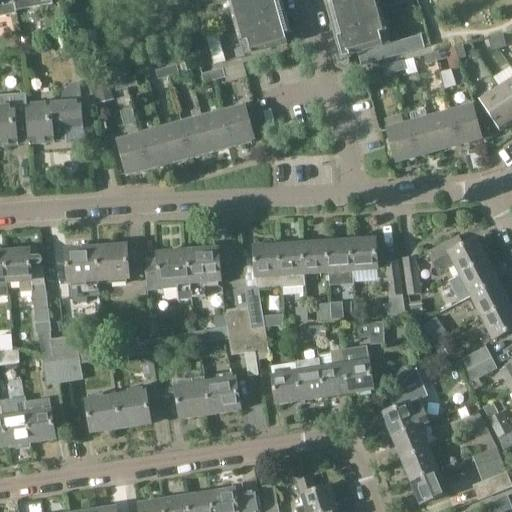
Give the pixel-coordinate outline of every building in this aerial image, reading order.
[(0,0),(0,8),(14,5),(14,8),(16,7),(14,0),(0,0)] [(14,0),(16,7),(14,8),(15,13),(52,5),(51,0),(14,0)] [(227,0),(228,2),(234,0),(235,0),(239,11),(231,13),(240,45),(248,43),(251,56),(287,46),(274,0),(227,0)] [(361,66),(424,49),(421,36),(383,47),(379,35),(387,32),(382,15),(375,18),(372,7),(379,5),(377,0),(330,0),(347,57),(357,54),(361,66)] [(217,35),(206,38),(213,66),(225,63),(217,35)] [(503,37),(496,39),(499,51),(506,48),(503,37)] [(21,50),(19,38),(13,40),(9,45),(10,52),(12,52),(21,50)] [(488,41),(491,52),(499,51),(496,39),(488,41)] [(463,48),(455,50),(458,61),(466,59),(463,48)] [(445,51),(424,57),(426,66),(448,60),(445,51)] [(403,62),(393,65),(395,75),(406,72),(403,62)] [(455,92),(447,64),(437,67),(445,95),(455,92)] [(393,65),(382,68),(385,78),(395,75),(393,65)] [(177,66),(166,69),(169,78),(179,76),(177,66)] [(158,81),(169,78),(166,69),(155,72),(158,81)] [(378,70),(363,74),(366,86),(381,82),(378,70)] [(223,71),(212,74),(215,82),(225,79),(223,71)] [(202,76),(204,85),(215,82),(212,74),(202,76)] [(135,78),(125,81),(127,90),(138,87),(135,78)] [(107,80),(90,84),(96,106),(113,101),(107,80)] [(511,80),(498,90),(511,111),(511,80)] [(116,93),(127,90),(125,81),(114,84),(116,93)] [(62,103),(36,105),(38,145),(66,143),(65,129),(83,128),(80,83),(78,83),(73,84),(69,86),(66,89),(63,93),(62,96),(62,100),(62,103)] [(479,102),(500,134),(511,125),(511,111),(498,90),(479,102)] [(0,96),(0,147),(38,145),(36,105),(26,105),(26,95),(0,96)] [(223,114),(232,147),(254,141),(245,108),(223,114)] [(451,114),(460,146),(481,140),(472,108),(451,114)] [(223,114),(202,120),(211,152),(232,147),(223,114)] [(430,119),(439,152),(460,146),(451,114),(430,119)] [(409,125),(418,157),(439,152),(430,119),(409,125)] [(181,126),(190,158),(211,152),(202,120),(181,126)] [(397,163),(418,157),(409,125),(388,131),(397,163)] [(181,126),(161,132),(169,164),(190,158),(181,126)] [(140,137),(149,170),(169,164),(161,132),(140,137)] [(127,175),(149,170),(140,137),(118,143),(127,175)] [(428,255),(439,276),(457,266),(462,275),(488,262),(477,241),(463,249),(458,239),(428,255)] [(375,241),(350,243),(352,273),(377,271),(375,241)] [(326,244),(328,274),(352,273),(350,243),(326,244)] [(326,244),(303,246),(305,276),(328,274),(326,244)] [(302,246),(279,247),(282,289),(282,290),(306,288),(305,276),(303,246),(302,246)] [(279,247),(253,249),(255,279),(257,279),(258,290),(258,291),(282,289),(279,247)] [(68,284),(71,284),(72,293),(73,296),(75,298),(77,299),(79,300),(81,300),(83,300),(86,300),(87,299),(89,297),(90,296),(91,294),(92,292),(92,291),(92,288),(99,287),(99,282),(111,281),(111,284),(126,283),(126,280),(143,279),(142,269),(128,270),(126,248),(66,252),(68,284)] [(145,268),(146,279),(159,278),(160,287),(163,287),(163,291),(177,290),(178,295),(178,302),(192,301),(191,299),(206,298),(205,287),(218,286),(218,282),(220,282),(218,250),(157,255),(158,260),(148,260),(148,268),(145,268)] [(6,254),(8,284),(19,283),(20,294),(32,293),(36,325),(34,325),(36,336),(51,334),(43,270),(40,267),(43,264),(43,261),(40,258),(31,259),(30,252),(6,254)] [(0,254),(0,293),(8,293),(7,284),(8,284),(6,254),(0,254)] [(416,258),(404,260),(402,260),(408,297),(421,296),(416,258)] [(384,263),(389,299),(402,297),(397,261),(384,263)] [(457,296),(470,290),(474,298),(500,284),(488,262),(462,275),(450,282),(457,296)] [(500,284),(474,298),(485,319),(511,306),(500,284)] [(258,290),(246,290),(248,309),(252,330),(264,328),(260,307),(258,291),(258,290)] [(441,300),(446,310),(459,304),(454,294),(441,300)] [(342,304),(331,305),(332,321),(343,321),(342,304)] [(331,305),(316,306),(317,322),(332,321),(331,305)] [(511,333),(511,306),(485,319),(497,341),(511,333)] [(214,319),(215,329),(227,327),(228,334),(252,330),(248,309),(225,313),(225,317),(214,319)] [(296,309),(296,311),(295,312),(296,324),(308,323),(307,309),(296,309)] [(448,335),(436,319),(416,333),(428,349),(448,335)] [(385,345),(383,323),(359,325),(360,340),(370,339),(370,347),(385,345)] [(215,329),(217,342),(228,340),(229,339),(228,334),(227,327),(215,329)] [(325,327),(314,328),(316,342),(327,342),(325,327)] [(252,330),(256,352),(257,361),(269,359),(268,350),(264,328),(252,330)] [(314,328),(304,329),(304,343),(316,342),(314,328)] [(215,329),(202,331),(204,344),(217,342),(215,329)] [(252,330),(228,334),(229,339),(228,340),(231,356),(256,352),(252,330)] [(202,331),(190,334),(192,346),(204,344),(202,331)] [(190,334),(177,336),(179,348),(192,346),(190,334)] [(0,367),(19,365),(18,352),(12,352),(11,336),(0,336),(0,367)] [(177,336),(165,338),(167,350),(179,348),(177,336)] [(63,339),(66,361),(78,359),(77,353),(75,338),(63,339)] [(165,338),(152,340),(154,352),(156,352),(167,350),(165,338)] [(51,341),(55,363),(66,361),(63,339),(51,341)] [(152,340),(140,342),(142,354),(153,352),(154,352),(152,340)] [(415,341),(406,347),(415,359),(424,353),(415,341)] [(140,342),(127,344),(129,356),(142,354),(140,342)] [(127,344),(115,346),(117,358),(129,356),(127,344)] [(115,346),(102,348),(104,360),(117,358),(115,346)] [(102,348),(90,351),(92,362),(104,360),(102,348)] [(344,367),(349,395),(373,391),(367,348),(342,352),(344,367)] [(486,349),(458,363),(464,375),(491,360),(486,349)] [(77,353),(78,359),(79,365),(92,362),(90,351),(77,353)] [(321,371),(325,398),(349,395),(344,367),(342,352),(330,354),(333,369),(321,371)] [(78,359),(66,361),(70,382),(82,380),(79,365),(78,359)] [(464,375),(469,385),(497,371),(491,360),(464,375)] [(55,363),(58,384),(70,382),(66,361),(55,363)] [(47,386),(58,384),(55,363),(43,365),(47,386)] [(449,381),(455,392),(469,385),(464,375),(458,363),(457,364),(462,375),(449,381)] [(296,364),(270,369),(276,406),(301,402),(297,374),(296,364)] [(511,394),(511,393),(511,366),(500,373),(511,394)] [(413,368),(394,388),(404,397),(407,402),(404,403),(405,406),(383,416),(392,439),(418,428),(429,424),(417,397),(413,387),(423,376),(413,368)] [(297,374),(301,402),(325,398),(321,371),(297,374)] [(217,378),(218,383),(209,384),(213,415),(240,411),(235,380),(232,381),(231,376),(217,378)] [(179,420),(213,415),(209,384),(192,386),(191,381),(177,383),(177,388),(174,388),(174,389),(162,391),(163,399),(176,397),(179,420)] [(127,395),(116,397),(121,429),(150,425),(147,401),(159,399),(158,392),(146,394),(145,393),(142,393),(141,389),(127,391),(127,395)] [(88,401),(85,401),(90,433),(121,429),(116,397),(102,399),(102,395),(88,397),(88,401)] [(0,403),(0,412),(5,447),(29,443),(23,404),(26,404),(25,400),(0,403)] [(23,404),(29,443),(54,439),(48,400),(26,404),(23,404)] [(483,409),(489,420),(503,413),(505,412),(500,401),(483,409)] [(489,420),(488,421),(492,428),(506,421),(503,413),(489,420)] [(467,422),(471,430),(484,423),(480,415),(467,422)] [(492,428),(496,435),(510,428),(506,421),(492,428)] [(471,430),(484,454),(497,448),(484,423),(471,430)] [(428,450),(418,428),(392,439),(402,461),(428,450)] [(473,487),(479,503),(511,489),(511,486),(497,448),(484,454),(473,458),(483,483),(473,487)] [(402,461),(411,483),(437,472),(428,450),(402,461)] [(437,472),(411,483),(420,506),(447,495),(442,484),(459,477),(454,465),(437,472)] [(296,511),(333,511),(336,511),(328,487),(315,492),(311,478),(297,483),(305,507),(296,510),(296,511)] [(211,495),(213,511),(261,511),(261,509),(249,511),(248,504),(237,506),(235,491),(211,495)] [(188,511),(213,511),(211,495),(187,498),(188,511)] [(511,506),(508,496),(497,501),(502,511),(507,511),(511,510),(511,506)] [(163,502),(164,511),(188,511),(187,498),(163,502)] [(502,511),(497,501),(487,505),(489,511),(502,511)] [(138,506),(139,511),(164,511),(163,502),(138,506)]
